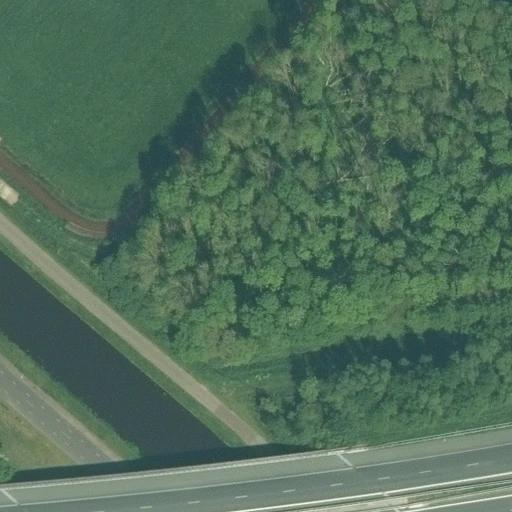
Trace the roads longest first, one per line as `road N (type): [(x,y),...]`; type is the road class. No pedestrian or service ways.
road 1 (unclassified): [(336,511),(0,222)]
road 2 (motorway): [(511,457),(104,511)]
road 3 (tertiary): [(159,511),(0,374)]
